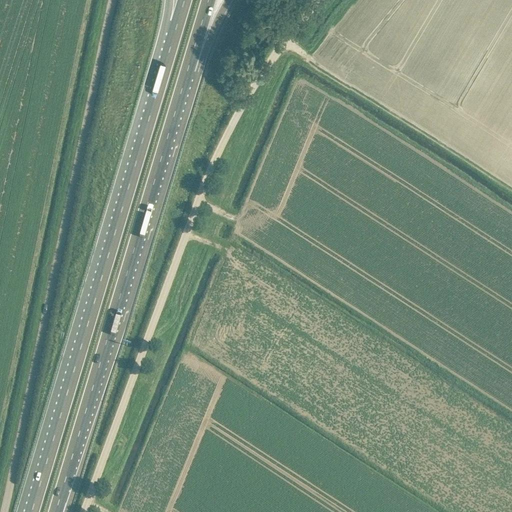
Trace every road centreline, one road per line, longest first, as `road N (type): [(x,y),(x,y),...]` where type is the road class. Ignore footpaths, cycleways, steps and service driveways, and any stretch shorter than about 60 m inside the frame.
road 1 (unclassified): [(84,511),(231,125),(321,0)]
road 2 (unclassified): [(5,511),(114,0)]
road 3 (motorway): [(175,30),(31,511)]
road 4 (motorway): [(55,511),(187,70)]
